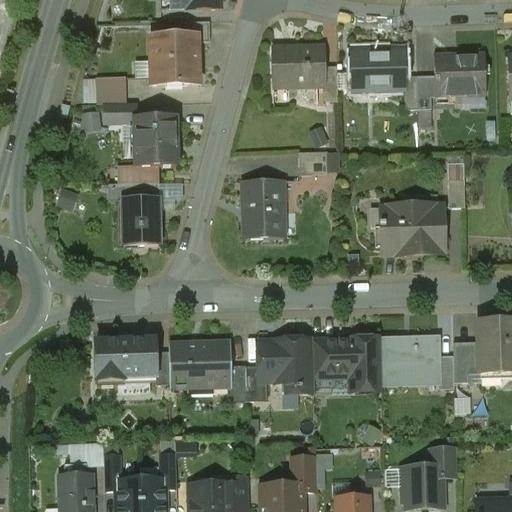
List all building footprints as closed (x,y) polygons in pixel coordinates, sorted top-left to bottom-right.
[(220,13),(219,0),(160,0),(161,14),(220,13)] [(209,25),(179,26),(179,39),(197,39),(197,45),(209,45),(209,25)] [(197,45),(197,39),(179,39),(150,40),(151,90),(198,89),(197,69),(198,69),(198,56),(197,56),(197,45)] [(323,48),(271,49),(272,93),(287,92),(287,90),(323,89),(324,89),(324,70),(323,48)] [(404,80),(403,52),(351,53),(352,94),(404,92),(404,80)] [(484,59),(434,60),(435,101),(448,100),(448,98),(485,97),(484,59)] [(337,105),(336,70),(324,70),(324,89),(323,89),(323,106),(337,105)] [(430,79),(417,80),(417,113),(430,113),(430,79)] [(417,113),(417,80),(404,80),(404,92),(404,114),(417,113)] [(126,107),(125,81),(97,81),(98,108),(103,108),(126,107)] [(126,107),(103,108),(104,128),(134,127),(134,121),(136,121),(135,107),(126,107)] [(176,170),(174,120),(136,121),(134,121),(134,127),(135,169),(136,171),(158,171),(176,170)] [(327,156),(298,157),(299,179),(327,178),(327,176),(327,156)] [(338,156),(327,156),(327,176),(339,176),(338,156)] [(135,169),(117,170),(118,188),(123,188),(159,187),(158,171),(136,171),(135,169)] [(464,184),(447,184),(448,212),(464,211),(464,184)] [(282,185),(242,186),(242,187),(244,187),(245,222),(243,222),(244,242),(283,241),(282,185)] [(159,187),(123,188),(123,204),(157,204),(157,213),(159,213),(159,187)] [(157,204),(123,204),(123,249),(158,249),(157,213),(157,204)] [(442,210),(379,212),(380,227),(379,227),(379,231),(381,231),(382,258),(407,257),(407,252),(441,251),(441,256),(443,256),(442,210)] [(511,326),(477,327),(478,347),(479,377),(480,377),(511,376),(511,326)] [(438,341),(380,343),(381,390),(402,389),(401,378),(437,377),(439,377),(438,361),(438,341)] [(380,343),(324,344),(325,381),(349,381),(349,391),(381,390),(380,343)] [(154,344),(95,346),(96,391),(117,391),(117,388),(154,387),(153,356),(154,356),(154,344)] [(313,382),(312,344),(257,346),(258,371),(260,371),(260,381),(287,380),(287,394),(297,394),(297,393),(301,393),(301,389),(313,389),(313,401),(314,401),(313,382)] [(325,381),(324,344),(312,344),(313,382),(325,381)] [(229,346),(168,348),(168,356),(169,389),(169,392),(229,390),(229,371),(230,371),(229,346)] [(479,377),(478,347),(452,347),(452,360),(454,388),(480,387),(480,377),(479,377)] [(154,356),(153,356),(154,387),(155,390),(169,389),(168,356),(154,356)] [(453,393),(452,360),(438,361),(439,377),(437,377),(438,393),(453,393)] [(230,371),(229,371),(229,390),(230,406),(246,405),(245,371),(230,371)] [(258,371),(245,371),(246,405),(260,405),(260,381),(260,371),(258,371)] [(455,452),(428,453),(429,471),(441,470),(442,483),(456,482),(455,452)] [(175,458),(160,458),(161,483),(164,483),(164,494),(176,493),(175,458)] [(119,484),(119,459),(103,460),(104,495),(116,495),(116,485),(119,484)] [(316,461),(291,462),(292,489),(302,489),(302,496),(316,496),(316,461)] [(86,468),(63,469),(64,480),(86,480),(86,468)] [(429,471),(404,472),(405,489),(400,490),(400,508),(405,508),(405,511),(442,511),(442,483),(441,470),(429,471)] [(64,480),(58,481),(59,511),(92,511),(92,479),(86,480),(64,480)] [(248,511),(248,481),(231,482),(231,487),(232,487),(232,511),(248,511)] [(161,483),(140,484),(140,511),(164,511),(164,494),(164,483),(161,483)] [(119,484),(116,485),(116,495),(116,511),(140,511),(140,484),(119,484)] [(211,488),(208,485),(199,486),(196,488),(194,489),(194,505),(189,511),(188,511),(232,511),(232,487),(231,487),(211,488)] [(292,489),(260,490),(260,511),(302,511),(302,496),(302,489),(292,489)] [(367,511),(367,501),(337,502),(336,511),(367,511)] [(511,511),(511,503),(486,504),(478,511),(511,511)]
